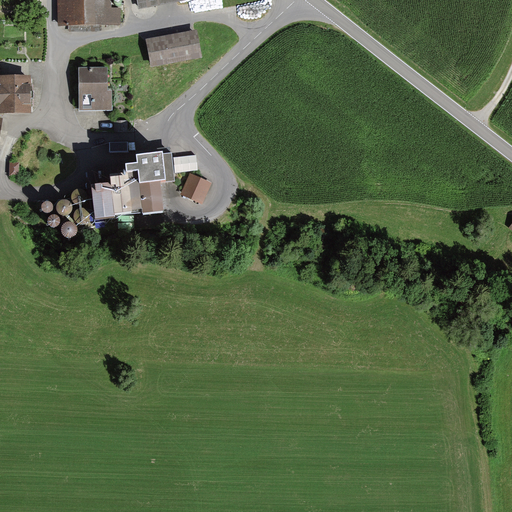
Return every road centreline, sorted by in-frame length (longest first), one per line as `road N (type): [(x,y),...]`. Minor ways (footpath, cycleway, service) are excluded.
road 1 (tertiary): [(511,156),(317,0)]
road 2 (unclassified): [(0,171),(14,133),(45,109),(47,0)]
road 3 (unknown): [(169,120),(213,162),(221,189),(200,210),(176,208),(166,196)]
